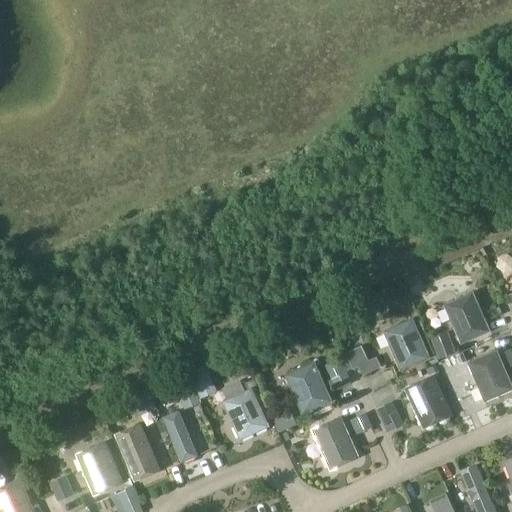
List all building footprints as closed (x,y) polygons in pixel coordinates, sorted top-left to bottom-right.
[(443,301),(460,342),(488,331),(471,289),(443,301)] [(381,327),(398,369),(427,357),(410,315),(381,327)] [(446,331),(429,336),(436,357),(454,351),(446,331)] [(263,343),(247,350),(252,362),(268,355),(263,343)] [(362,343),(346,350),(354,367),(359,364),(363,372),(381,364),(377,355),(369,358),(362,343)] [(511,362),(511,344),(500,350),(506,365),(511,362)] [(467,359),(484,400),(511,389),(494,348),(467,359)] [(286,371),(302,412),(331,400),(315,359),(286,371)] [(216,390),(206,365),(189,372),(197,390),(199,396),(216,390)] [(325,376),(331,389),(344,383),(338,369),(325,376)] [(403,385),(422,426),(449,414),(430,373),(403,385)] [(240,378),(222,386),(226,395),(244,387),(240,378)] [(222,397),(241,438),(268,426),(250,385),(222,397)] [(129,398),(136,415),(158,406),(150,389),(129,398)] [(197,390),(180,396),(184,407),(201,401),(199,396),(197,390)] [(401,423),(392,400),(375,406),(385,430),(401,423)] [(162,414),(181,460),(198,453),(180,407),(162,414)] [(372,426),(365,410),(349,417),(355,433),(372,426)] [(296,424),(291,412),(273,420),(278,432),(296,424)] [(313,427),(332,467),(359,455),(340,414),(313,427)] [(115,431),(135,480),(161,469),(141,421),(115,431)] [(78,451),(95,493),(123,482),(106,440),(78,451)] [(511,455),(502,459),(511,482),(511,455)] [(476,465),(460,472),(475,511),(494,511),(476,465)] [(66,475),(49,482),(57,500),(74,492),(66,475)] [(34,511),(19,476),(0,483),(0,509),(1,511),(34,511)] [(133,487),(111,497),(117,511),(141,511),(137,503),(140,502),(133,487)] [(458,511),(469,511),(470,511),(461,488),(451,492),(458,511)] [(379,489),(365,495),(371,511),(373,511),(400,501),(396,489),(382,495),(379,489)] [(453,511),(443,491),(428,498),(434,511),(453,511)] [(100,500),(88,506),(90,511),(99,511),(104,509),(100,500)] [(410,511),(406,501),(390,508),(392,511),(410,511)]
